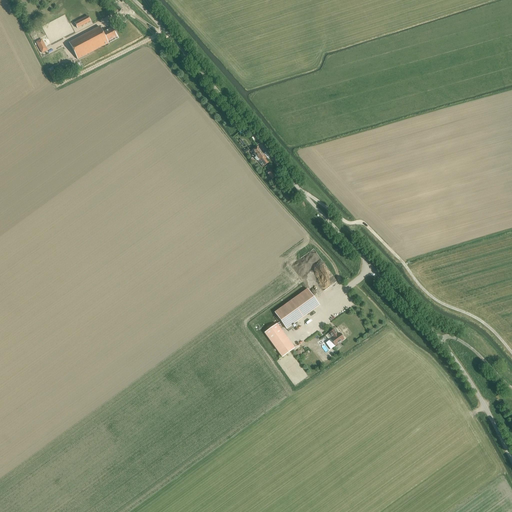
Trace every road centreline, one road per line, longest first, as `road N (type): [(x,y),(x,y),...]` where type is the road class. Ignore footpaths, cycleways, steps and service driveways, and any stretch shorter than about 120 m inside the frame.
road 1 (unclassified): [(511,459),(456,361),(299,189)]
road 2 (unclassified): [(299,189),(134,0)]
road 3 (track): [(511,352),(483,323),(419,286),(363,222),(350,223)]
